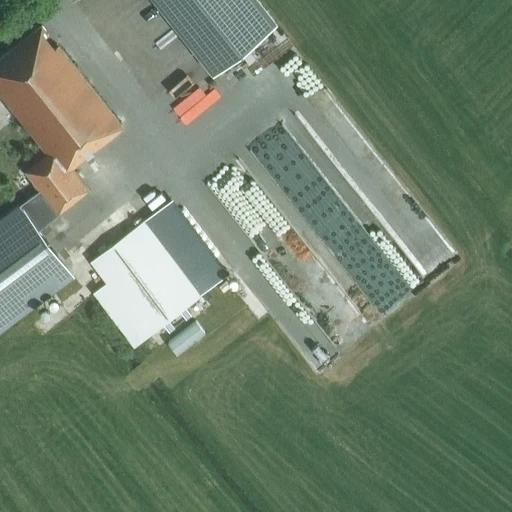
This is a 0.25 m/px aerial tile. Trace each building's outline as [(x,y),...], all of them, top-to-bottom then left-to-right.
[(257,0),(154,0),(212,72),(275,22),(257,0)] [(0,93),(48,153),(25,171),(39,187),(59,212),(89,188),(72,168),(123,127),(58,45),(54,48),(41,32),(45,29),(42,25),(0,57),(0,93)] [(358,214),(411,280),(457,244),(407,181),(386,198),(375,185),(365,192),(295,105),(238,150),(300,227),(318,213),(322,219),(332,211),(344,225),(358,214)] [(0,328),(73,274),(39,228),(59,212),(39,187),(19,202),(0,215),(0,328)] [(90,261),(106,282),(93,292),(134,346),(200,295),(144,220),(90,261)]
